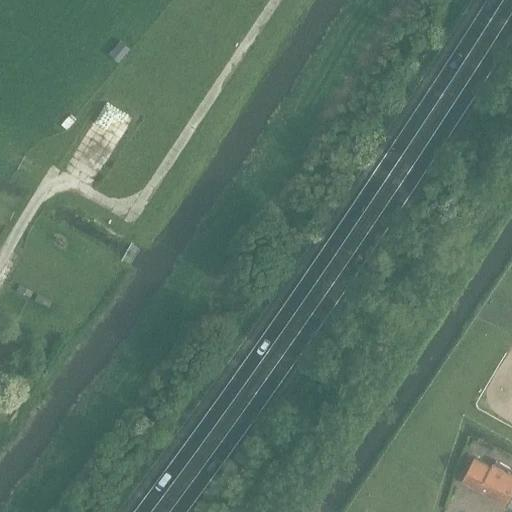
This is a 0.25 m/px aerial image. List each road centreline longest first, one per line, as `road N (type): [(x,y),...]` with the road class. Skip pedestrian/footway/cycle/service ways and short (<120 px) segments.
road 1 (trunk): [(489,0),(344,223),(139,511)]
road 2 (trunk): [(175,511),(409,179),(511,16)]
